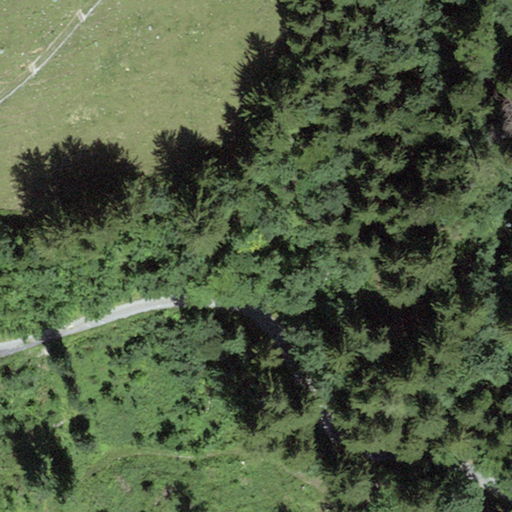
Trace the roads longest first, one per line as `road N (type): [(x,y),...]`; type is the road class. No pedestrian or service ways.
road 1 (track): [(0,351),(184,298),(243,306),(275,326),(319,411),(345,439),(427,457)]
road 2 (track): [(427,457),(373,485),(335,487),(263,456),(133,455),(86,479),(53,511)]
road 3 (track): [(104,0),(0,95)]
